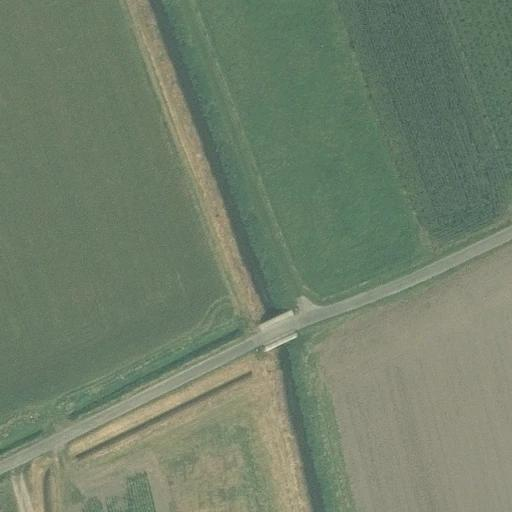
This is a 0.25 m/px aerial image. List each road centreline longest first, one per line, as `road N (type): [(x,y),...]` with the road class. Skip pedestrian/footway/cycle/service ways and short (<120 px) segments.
road 1 (track): [(302,323),(181,0)]
road 2 (track): [(0,466),(259,341)]
road 3 (track): [(511,233),(259,341)]
